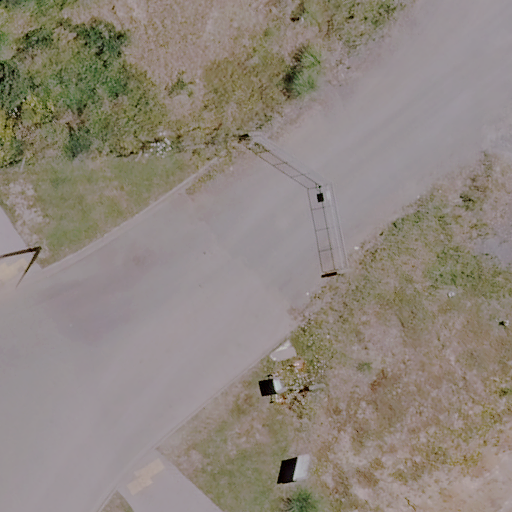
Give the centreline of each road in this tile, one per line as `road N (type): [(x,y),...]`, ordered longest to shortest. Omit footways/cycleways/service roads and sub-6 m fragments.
road 1 (residential): [(323,198),(0,438)]
road 2 (unknown): [(323,198),(415,145),(511,67)]
